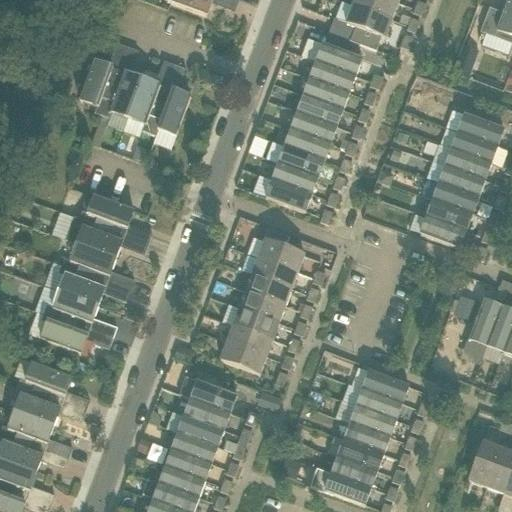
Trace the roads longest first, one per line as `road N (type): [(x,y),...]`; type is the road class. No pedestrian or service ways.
road 1 (residential): [(92,511),(209,198)]
road 2 (residential): [(355,358),(385,271),(377,259),(209,198)]
road 3 (residential): [(209,198),(284,0)]
road 4 (unknown): [(260,64),(108,12)]
road 5 (unknown): [(209,198),(59,153)]
